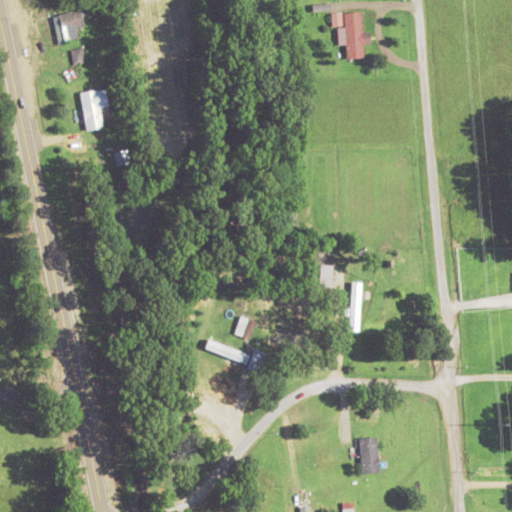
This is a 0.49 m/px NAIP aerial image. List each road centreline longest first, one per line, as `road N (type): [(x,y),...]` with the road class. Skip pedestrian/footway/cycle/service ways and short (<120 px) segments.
road 1 (primary): [(101,511),(0,22)]
road 2 (residential): [(457,511),(445,389),(311,386),(280,404),(202,490),(161,511)]
